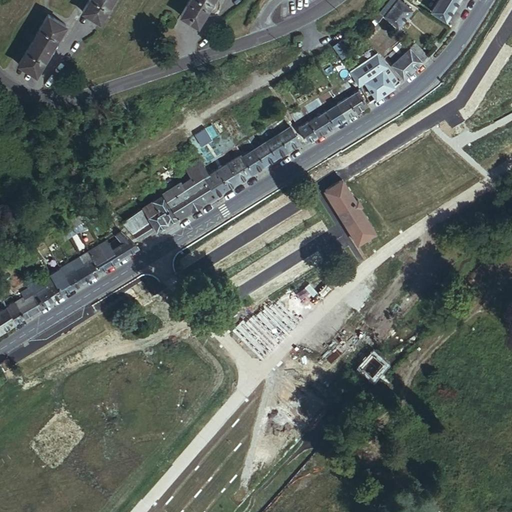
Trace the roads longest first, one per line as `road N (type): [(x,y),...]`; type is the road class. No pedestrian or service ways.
road 1 (secondary): [(487,0),(458,45),(390,108),(0,351)]
road 2 (unclassified): [(341,0),(304,26),(88,97),(45,102),(0,84)]
